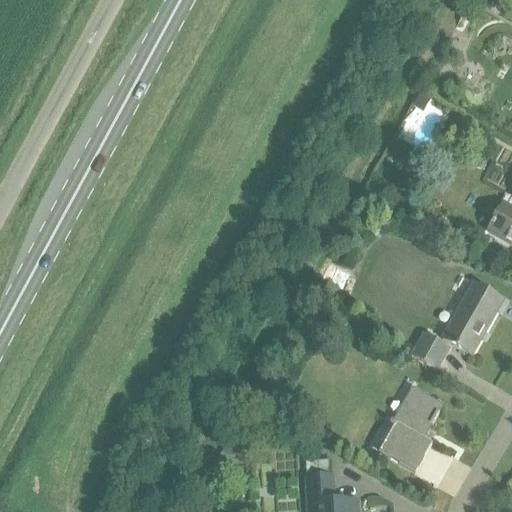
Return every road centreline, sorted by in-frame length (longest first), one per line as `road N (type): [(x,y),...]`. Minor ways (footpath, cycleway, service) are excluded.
road 1 (primary): [(0,334),(181,0)]
road 2 (unclassified): [(0,200),(108,0)]
